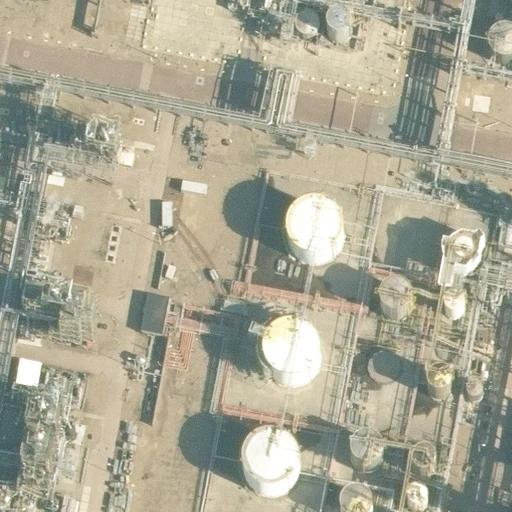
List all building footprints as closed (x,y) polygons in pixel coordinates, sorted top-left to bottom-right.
[(334,0),(335,2),(338,8),(343,12),(350,15),(357,15),(363,12),(369,8),(372,2),(372,0),(334,0)] [(292,32),(293,36),(295,40),(299,43),(303,45),(308,45),(312,44),(316,40),(318,36),(319,32),(318,27),(316,23),(313,20),(308,18),(304,18),(299,20),(295,23),(293,27),(292,32)] [(323,36),(324,41),(326,45),(330,48),(334,50),(339,50),(344,48),(347,45),(350,41),(350,36),(350,32),(347,28),(344,25),(340,23),(335,23),(330,24),(327,27),(324,31),(323,36)] [(282,241),(284,251),(289,261),(297,267),(307,271),(318,271),(327,267),(336,261),(341,252),(342,242),(341,232),(336,223),(328,216),(319,212),(308,212),(298,215),(290,221),(284,230),(282,241)] [(31,270),(45,273),(51,244),(36,241),(31,270)] [(453,259),(453,263),(455,266),(458,269),(462,270),(465,270),(469,269),(472,266),(474,263),(475,260),(474,256),(472,253),(469,250),(466,249),(462,249),(458,250),(455,252),(453,255),(453,259)] [(379,305),(380,310),(383,315),(387,319),(392,320),(398,320),(403,319),(407,315),(410,310),(411,305),(410,300),(408,295),(404,292),(399,290),(393,289),(388,291),(383,294),(380,299),(379,305)] [(143,333),(164,337),(170,301),(149,297),(143,333)] [(441,315),(442,319),(444,323),(447,325),(451,327),(455,327),(459,325),(462,323),(464,319),(465,315),(464,311),(462,308),(459,305),(455,303),(451,303),(447,305),(444,307),(442,311),(441,315)] [(261,362),(263,372),(268,381),(276,388),(286,392),(296,392),(306,388),(314,381),(320,373),(321,363),(320,352),(315,344),(307,337),(298,333),(287,332),(277,336),(269,342),(263,351),(261,362)] [(427,391),(428,395),(430,399),(433,401),(436,403),(440,403),(444,401),(447,399),(449,395),(450,391),(449,388),(447,384),(445,382),(441,380),(437,380),(433,381),(430,384),(428,387),(427,391)] [(463,399),(463,403),(465,406),(468,409),(472,410),(476,410),(479,409),(482,406),(484,403),(485,399),(484,396),(483,392),(480,390),(476,389),(472,388),(469,390),(466,392),(464,395),(463,399)] [(240,473),(242,484),(247,493),(255,500),(265,503),(276,503),(286,500),(294,493),(299,484),(301,474),(299,464),(294,455),(287,448),(277,444),(267,444),(256,447),(248,454),(242,463),(240,473)] [(350,460),(351,466),(354,472),(359,475),(364,478),(370,478),(376,476),(381,472),(383,467),(385,461),(384,455),(381,450),(376,446),(371,444),(365,444),(359,446),(355,449),(351,455),(350,460)] [(409,470),(410,475),(412,479),(416,482),(420,484),(425,484),(429,482),(433,479),(435,475),(436,471),(436,466),(433,462),(430,459),(426,457),(421,457),(416,459),(412,462),(410,466),(409,470)] [(337,511),(370,511),(370,510),(367,505),(363,501),(357,499),(351,498),(346,500),(341,504),(338,509),(337,511)] [(404,510),(404,511),(427,511),(428,511),(427,507),(425,503),(422,501),(419,499),(414,499),(410,500),(407,503),(405,506),(404,510)]
